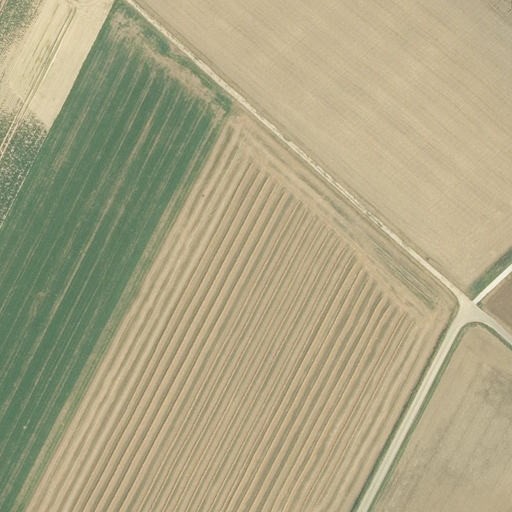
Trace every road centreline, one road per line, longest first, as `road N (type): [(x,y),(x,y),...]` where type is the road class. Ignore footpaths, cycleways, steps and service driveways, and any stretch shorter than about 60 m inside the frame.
road 1 (track): [(471,305),(128,0)]
road 2 (unclassified): [(362,511),(471,305)]
